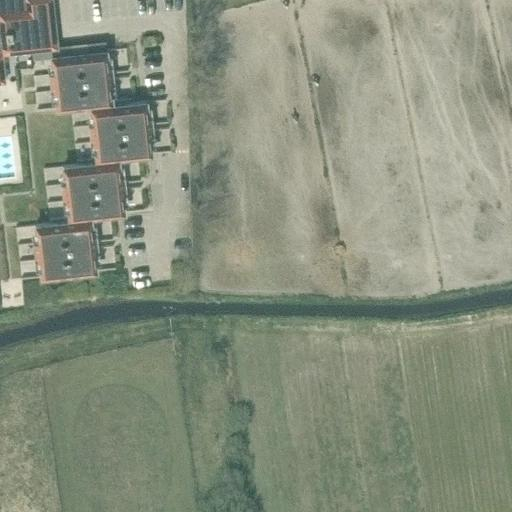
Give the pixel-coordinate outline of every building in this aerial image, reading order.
[(0,82),(4,82),(1,55),(57,48),(51,0),(10,0),(0,1),(0,82)] [(105,51),(51,57),(56,108),(111,102),(105,51)] [(145,102),(90,108),(95,160),(150,154),(145,102)] [(117,161),(63,167),(69,219),(123,212),(117,161)] [(90,219),(35,226),(41,278),(97,271),(90,219)]
